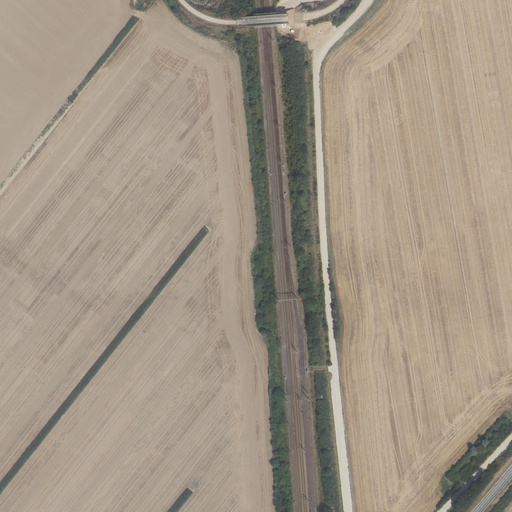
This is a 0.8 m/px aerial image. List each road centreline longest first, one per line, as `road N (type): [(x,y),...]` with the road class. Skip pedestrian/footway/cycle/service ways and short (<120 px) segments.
road 1 (track): [(367,0),(324,47),(316,70),(348,511)]
road 2 (track): [(180,0),(201,17),(228,23),(308,17),(342,0)]
road 3 (track): [(441,511),(511,439),(510,511)]
